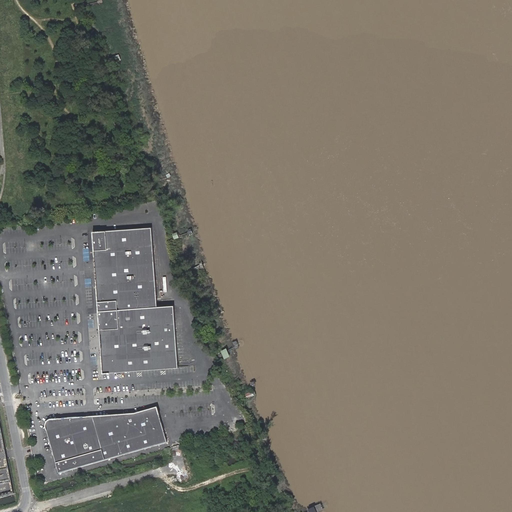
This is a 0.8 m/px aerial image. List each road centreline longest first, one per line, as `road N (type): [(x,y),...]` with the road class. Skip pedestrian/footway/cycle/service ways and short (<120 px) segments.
road 1 (unclassified): [(21,510),(26,489),(0,353)]
road 2 (unclassified): [(159,473),(35,507)]
